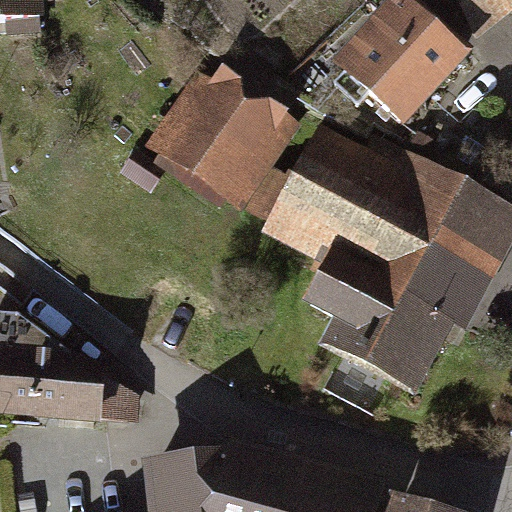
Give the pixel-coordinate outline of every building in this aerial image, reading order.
[(0,0),(0,20),(10,20),(11,35),(39,32),(36,0),(0,0)] [(511,0),(462,0),(480,25),(511,0)] [(462,55),(408,7),(346,75),(400,124),(462,55)] [(237,54),(168,154),(230,196),(298,96),(237,54)] [(338,257),(394,151),(379,143),(371,159),(326,135),(289,204),(262,189),(250,211),(338,257)] [(412,392),(507,211),(394,151),(338,257),(312,305),(344,322),(330,349),(412,392)] [(165,173),(137,154),(126,171),(154,190),(165,173)] [(19,322),(0,320),(0,411),(128,422),(131,395),(69,363),(69,360),(19,322)] [(23,511),(149,511),(148,449),(188,448),(188,433),(22,438),(23,511)] [(370,511),(375,496),(232,461),(232,457),(159,465),(163,511),(370,511)]
